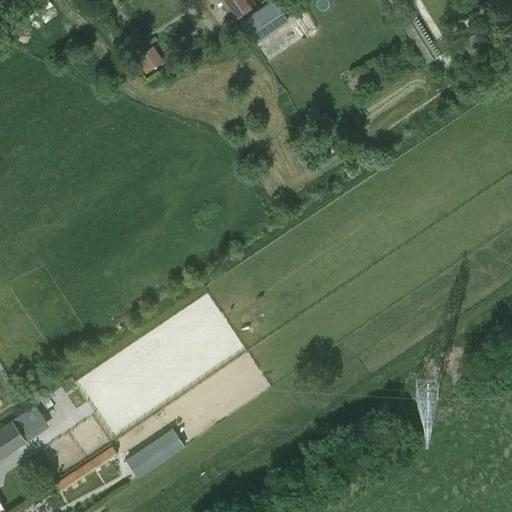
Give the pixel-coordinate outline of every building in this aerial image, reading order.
[(251,0),(221,0),(234,18),(254,4),(251,0)] [(274,0),(271,0),(242,20),(256,41),(288,19),(274,0)] [(405,4),(394,10),(426,62),(437,56),(405,4)] [(152,46),(136,58),(146,72),(162,60),(152,46)] [(455,60),(441,70),(445,77),(460,68),(455,60)] [(0,424),(0,458),(52,424),(37,401),(0,424)] [(172,428),(127,458),(138,475),(183,445),(172,428)] [(118,468),(85,465),(56,484),(62,492),(88,475),(117,478),(118,468)]
